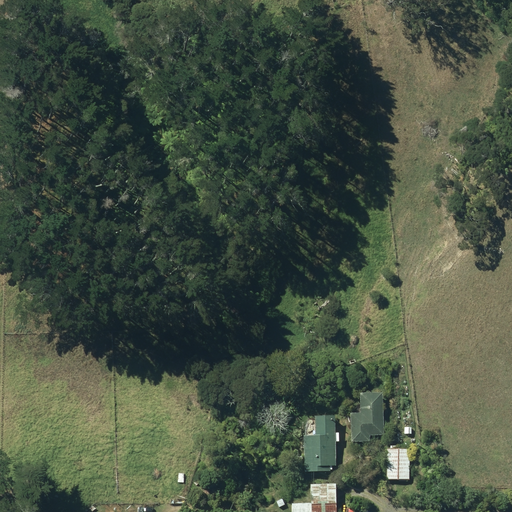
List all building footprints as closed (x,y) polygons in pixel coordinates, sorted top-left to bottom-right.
[(351,412),(352,441),(370,440),(370,434),(384,434),(383,391),(361,392),(361,412),(351,412)] [(304,434),(305,471),(330,470),(330,469),(332,469),(332,465),(336,465),(336,441),(339,441),(339,432),(336,432),(335,415),(315,415),(315,434),(304,434)] [(387,479),(410,479),(410,448),(406,448),(406,445),(398,445),(398,447),(387,447),(387,479)] [(292,503),(291,511),(336,511),(336,483),(311,483),(311,502),(292,503)] [(280,505),(285,508),(288,502),(283,499),(280,505)]
